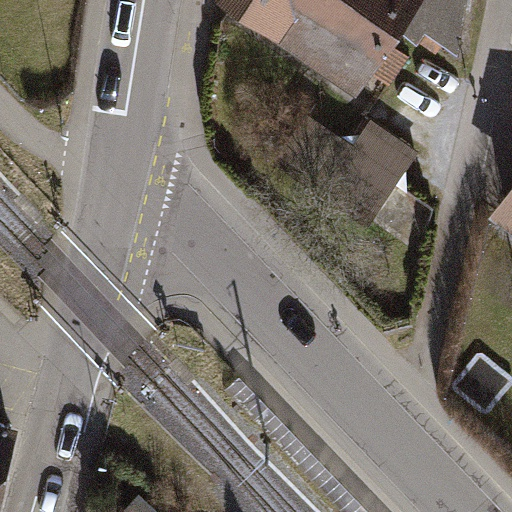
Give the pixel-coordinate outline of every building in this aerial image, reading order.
[(463,0),(236,0),(358,83),(399,23),(416,37),(425,25),(455,45),(463,0)] [(327,168),(368,210),(422,156),(381,115),(327,168)] [(511,190),(497,212),(511,222),(511,190)] [(232,396),(341,511),(373,511),(250,380),(232,396)] [(0,460),(11,420),(0,417),(0,460)]
